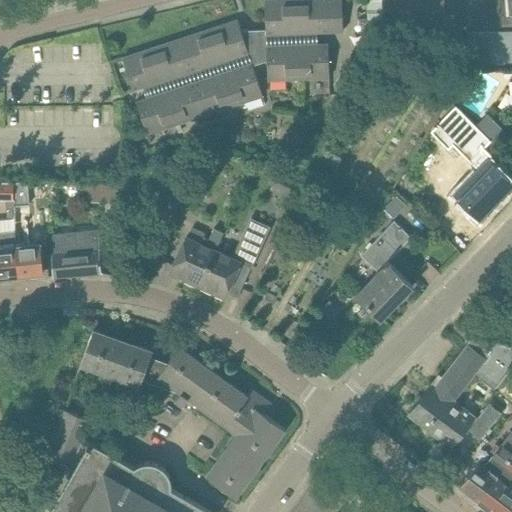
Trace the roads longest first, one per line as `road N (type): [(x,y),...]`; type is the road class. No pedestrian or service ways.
road 1 (residential): [(336,418),(197,314),(92,292),(0,300)]
road 2 (residential): [(511,237),(336,418)]
road 3 (residential): [(458,511),(336,418)]
road 4 (residential): [(0,38),(143,0)]
